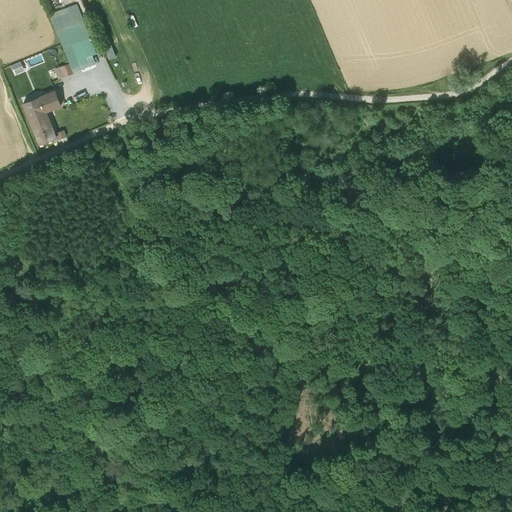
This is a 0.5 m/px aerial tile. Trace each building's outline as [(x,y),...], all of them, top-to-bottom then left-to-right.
[(64,43),(91,33),(78,0),(75,0),(50,10),(64,43)] [(134,9),(129,11),(133,23),(139,20),(134,9)] [(91,33),(64,43),(70,58),(55,64),(59,74),(75,69),(74,67),(91,61),(88,52),(98,48),(91,33)] [(112,39),(106,41),(111,53),(116,51),(112,39)] [(28,54),(14,60),(18,70),(32,64),(28,54)] [(56,85),(24,98),(41,139),(57,132),(47,108),(63,101),(56,85)]
